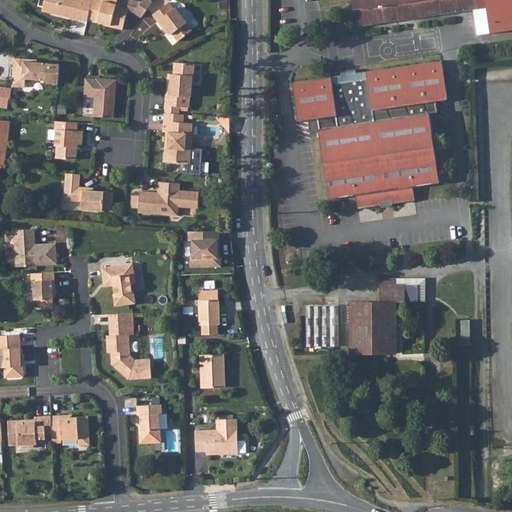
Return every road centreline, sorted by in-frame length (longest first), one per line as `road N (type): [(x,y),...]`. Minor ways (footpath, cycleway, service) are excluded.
road 1 (residential): [(249,0),(256,287),(299,426)]
road 2 (residential): [(78,242),(82,349),(86,376),(109,406),(116,508)]
road 3 (residential): [(0,13),(135,69),(135,126),(121,151)]
road 4 (tertiary): [(285,497),(116,508)]
